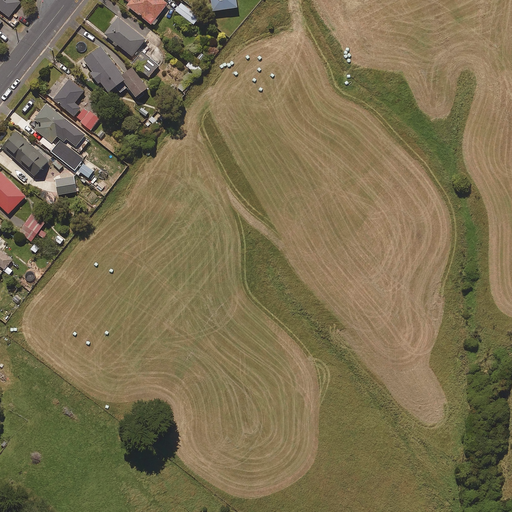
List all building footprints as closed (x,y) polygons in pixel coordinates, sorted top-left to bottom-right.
[(0,0),(0,7),(9,15),(21,0),(0,0)] [(168,2),(165,0),(130,0),(128,3),(152,22),(168,2)] [(238,6),(237,0),(213,0),(215,9),(238,6)] [(200,15),(181,2),(176,10),(194,23),(200,15)] [(146,37),(118,16),(105,33),(133,54),(146,37)] [(122,72),(101,45),(84,58),(93,70),(91,72),(98,81),(100,79),(108,90),(123,78),(133,90),(130,92),(136,99),(146,92),(144,89),(148,86),(131,64),(122,72)] [(166,56),(155,46),(148,54),(143,50),(133,61),(149,75),(166,56)] [(203,67),(191,59),(186,65),(199,73),(203,67)] [(84,89),(70,78),(55,97),(76,113),(82,106),(75,101),(84,89)] [(180,90),(178,92),(184,97),(187,93),(184,90),(189,84),(184,80),(181,83),(178,81),(175,85),(180,90)] [(69,120),(47,102),(36,116),(41,119),(35,126),(53,140),(69,120)] [(100,118),(87,107),(78,118),(91,129),(100,118)] [(150,124),(152,126),(159,118),(163,121),(167,117),(158,109),(146,123),(149,126),(150,124)] [(15,128),(2,144),(37,174),(50,158),(15,128)] [(89,162),(60,140),(52,150),(80,172),(89,162)] [(115,170),(120,175),(128,166),(123,161),(115,170)] [(26,194),(0,169),(0,203),(9,212),(26,194)] [(77,190),(74,175),(56,178),(58,193),(77,190)] [(47,219),(33,210),(19,233),(32,241),(37,234),(44,238),(48,232),(41,228),(47,219)] [(65,238),(58,233),(53,240),(60,245),(65,238)] [(13,258),(0,248),(0,264),(5,268),(13,258)]
